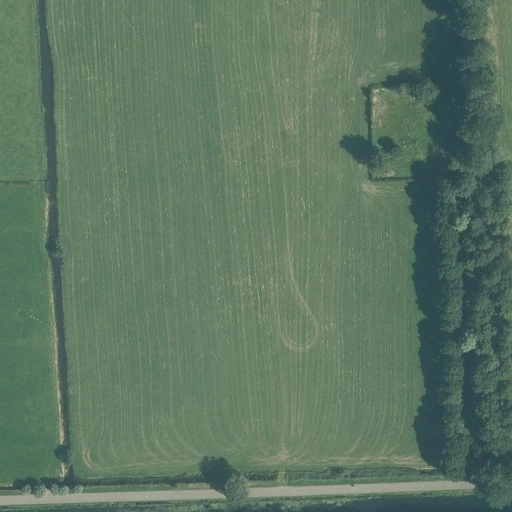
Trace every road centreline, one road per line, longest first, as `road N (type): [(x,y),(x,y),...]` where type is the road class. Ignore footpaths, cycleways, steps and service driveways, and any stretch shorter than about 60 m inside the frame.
road 1 (residential): [(0,498),(511,484)]
road 2 (track): [(464,485),(443,99)]
